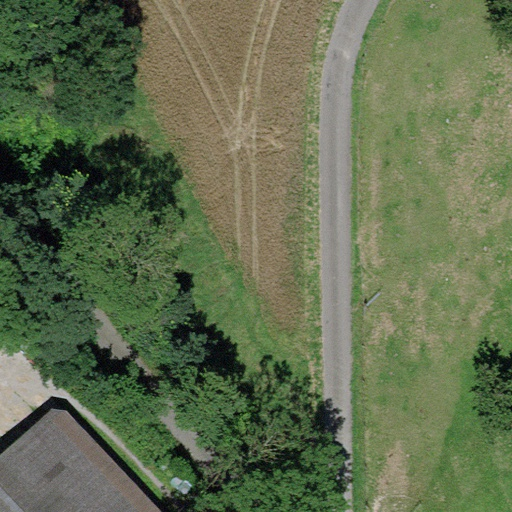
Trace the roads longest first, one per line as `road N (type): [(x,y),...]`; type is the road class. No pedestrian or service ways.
road 1 (track): [(359,0),(330,84),(330,511)]
road 2 (track): [(264,511),(206,456),(0,181)]
